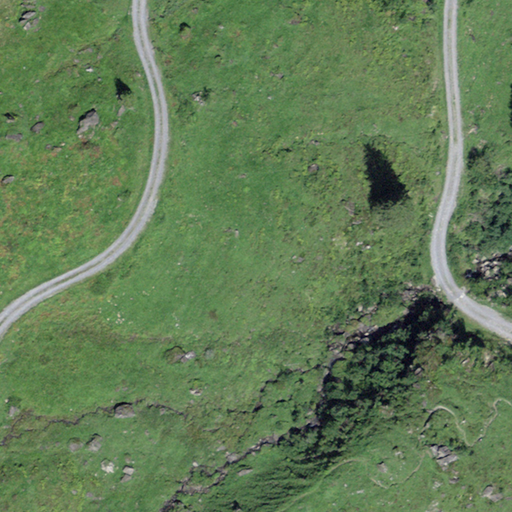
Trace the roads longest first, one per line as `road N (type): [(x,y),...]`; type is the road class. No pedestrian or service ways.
road 1 (track): [(140,0),(140,42),(162,117),(158,163),(137,226),(114,253),(31,297),(0,325)]
road 2 (track): [(511,333),(460,300),(441,276),(436,241),(455,165),(451,0)]
